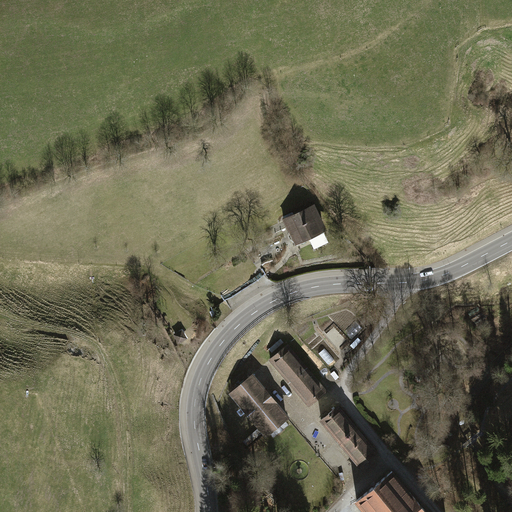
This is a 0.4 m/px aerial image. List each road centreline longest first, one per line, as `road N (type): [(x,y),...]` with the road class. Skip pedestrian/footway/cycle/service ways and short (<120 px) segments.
road 1 (secondary): [(209,511),(195,398),(227,336),(291,293),(402,282)]
road 2 (residential): [(402,282),(340,395),(387,455)]
